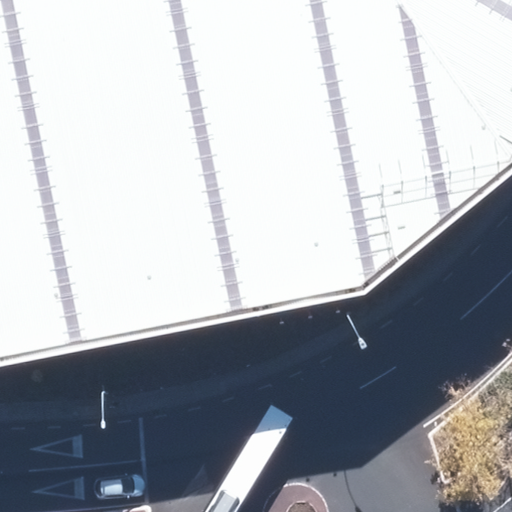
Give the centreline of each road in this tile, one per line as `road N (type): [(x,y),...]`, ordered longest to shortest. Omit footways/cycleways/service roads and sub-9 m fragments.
road 1 (secondary): [(340,419),(511,271)]
road 2 (secondary): [(0,508),(87,479),(192,464)]
road 3 (secondary): [(192,464),(226,429),(263,412),(300,409),(340,419)]
